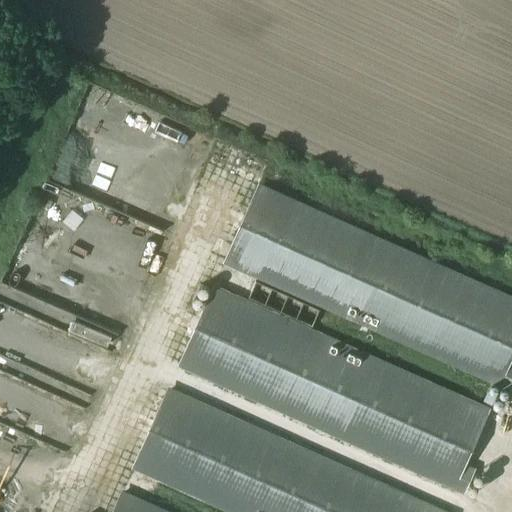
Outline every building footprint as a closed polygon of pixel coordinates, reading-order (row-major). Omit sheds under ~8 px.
[(511,305),(257,192),(225,265),(509,392),(511,386),(511,371),(507,369),(511,356),(511,305)] [(146,250),(153,235),(83,200),(75,215),(90,222),(68,266),(95,279),(96,277),(110,284),(130,242),(146,250)] [(212,294),(179,367),(464,494),(472,476),(461,471),(486,416),(212,294)] [(72,387),(88,357),(0,309),(0,374),(4,376),(0,383),(0,398),(6,402),(0,413),(53,443),(63,425),(70,429),(80,411),(60,400),(68,384),(72,387)] [(425,511),(166,397),(134,470),(228,511),(425,511)] [(149,511),(121,499),(114,511),(149,511)]
